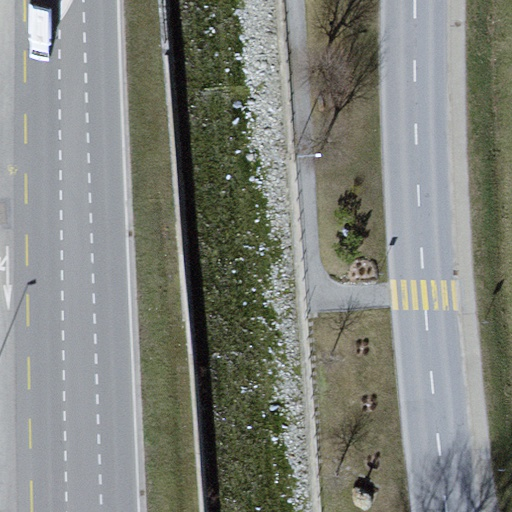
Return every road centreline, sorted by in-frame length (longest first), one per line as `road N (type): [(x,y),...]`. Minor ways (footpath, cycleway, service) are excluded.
road 1 (residential): [(445,511),(418,298),(413,0)]
road 2 (secondary): [(70,193),(81,511)]
road 3 (secondary): [(66,0),(70,193)]
